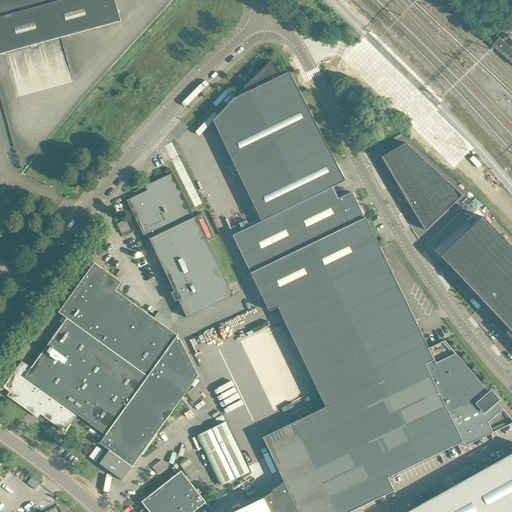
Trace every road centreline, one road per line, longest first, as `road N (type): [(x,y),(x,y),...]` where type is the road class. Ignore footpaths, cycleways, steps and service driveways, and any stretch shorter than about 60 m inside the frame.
road 1 (tertiary): [(511,383),(414,256),(297,44),(270,11)]
road 2 (secondary): [(0,327),(96,194),(270,11)]
road 3 (unknown): [(371,511),(511,439)]
road 4 (unclassified): [(98,511),(0,433)]
